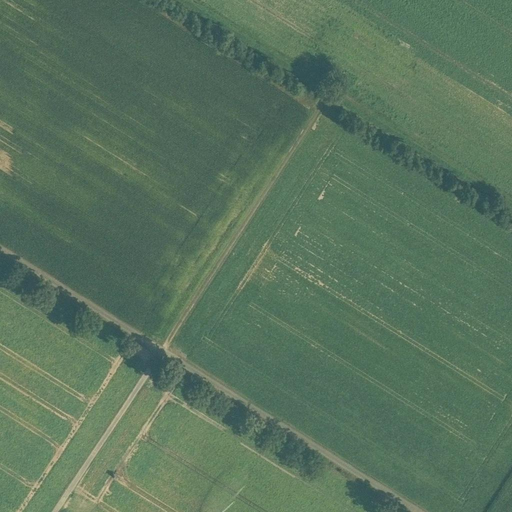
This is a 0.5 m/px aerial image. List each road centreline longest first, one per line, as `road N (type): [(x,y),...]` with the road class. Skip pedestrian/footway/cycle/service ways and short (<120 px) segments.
road 1 (track): [(187,0),(511,200)]
road 2 (track): [(330,90),(160,349)]
road 3 (unclassified): [(160,349),(420,511)]
road 4 (unclassified): [(55,511),(160,349)]
road 5 (unclassified): [(0,247),(160,349)]
